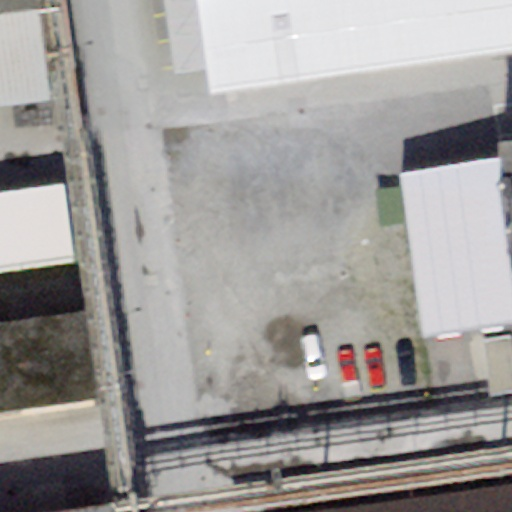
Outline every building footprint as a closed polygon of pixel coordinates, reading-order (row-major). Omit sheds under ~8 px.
[(209,69),(198,0),(162,0),(173,74),(209,69)] [(511,0),(198,0),(209,69),(212,89),(511,45),(511,0)] [(511,175),(501,177),(511,259),(511,175)] [(511,339),(511,259),(501,177),(400,191),(423,352),(511,339)] [(70,193),(0,202),(0,278),(80,268),(70,193)] [(79,329),(0,340),(0,430),(92,418),(79,329)] [(511,364),(510,346),(482,350),(488,403),(511,400),(511,364)]
